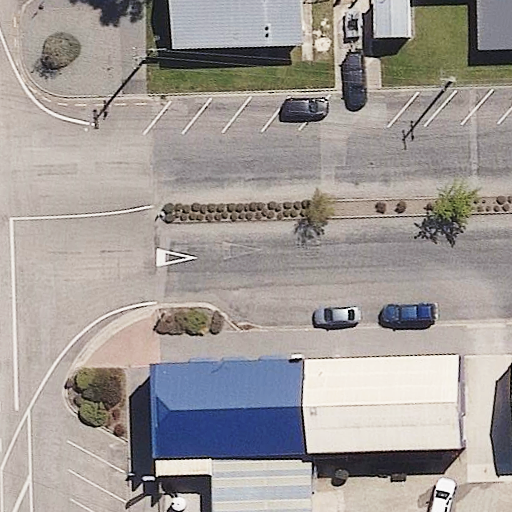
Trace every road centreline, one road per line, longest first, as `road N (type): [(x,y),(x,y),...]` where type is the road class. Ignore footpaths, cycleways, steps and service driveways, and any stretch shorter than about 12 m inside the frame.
road 1 (residential): [(511,253),(0,269)]
road 2 (residential): [(0,160),(511,148)]
